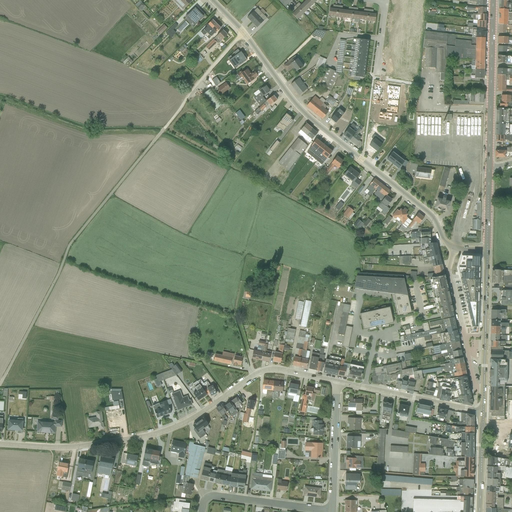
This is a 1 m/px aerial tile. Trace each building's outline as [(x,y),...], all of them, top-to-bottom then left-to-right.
[(174,0),(183,9),(192,0),(174,0)] [(311,10),(316,4),(311,0),(309,0),(305,5),(311,10)] [(497,10),(506,10),(506,1),(497,1),(497,10)] [(305,16),(311,10),(305,5),(300,10),(305,16)] [(197,24),(205,15),(196,6),(185,17),(191,23),(193,20),(197,24)] [(253,23),(262,13),(256,8),(247,18),(253,23)] [(326,16),(333,17),(334,10),(327,9),(326,16)] [(300,21),(305,16),(300,10),(294,16),(300,21)] [(333,17),(341,18),(342,11),(334,10),(333,17)] [(341,18),(349,19),(350,11),(342,11),(341,18)] [(349,19),(357,20),(358,12),(350,11),(349,19)] [(357,20),(365,21),(366,13),(358,12),(357,20)] [(253,23),(259,29),(268,19),(262,13),(253,23)] [(365,21),(373,22),(374,14),(366,13),(365,21)] [(497,17),(497,25),(506,25),(506,17),(497,17)] [(197,35),(201,39),(216,24),(212,20),(202,31),(201,30),(197,35)] [(174,28),(176,32),(186,25),(183,21),(174,28)] [(470,22),(457,22),(457,29),(469,30),(470,22)] [(210,39),(220,28),(216,24),(201,39),(203,42),(202,43),(204,45),(210,39)] [(166,28),(163,25),(155,32),(159,36),(166,28)] [(497,34),(506,34),(506,25),(497,25),(497,34)] [(316,26),(314,29),(312,28),(308,35),(311,37),(312,34),(319,38),(323,31),(318,28),(319,27),(316,26)] [(474,38),(483,38),(483,30),(474,29),(474,38)] [(219,43),(227,35),(222,31),(205,47),(209,51),(217,43),(218,43),(219,43)] [(473,60),(482,60),(482,51),(473,50),(474,38),(425,32),(423,49),(425,49),(424,68),(435,69),(434,74),(439,74),(439,81),(444,81),(445,60),(473,60)] [(474,38),(473,50),(482,51),(483,38),(474,38)] [(335,39),(333,71),(339,72),(341,39),(335,39)] [(354,52),(367,54),(368,47),(355,45),(354,52)] [(496,46),(496,56),(506,56),(506,47),(496,46)] [(233,68),(247,58),(240,48),(226,58),(233,68)] [(203,60),(198,54),(190,62),(195,67),(203,60)] [(319,63),(321,64),(323,59),(316,56),(313,64),(318,67),(319,63)] [(293,72),(302,67),(296,58),(287,63),(293,72)] [(473,60),(473,70),(482,70),(482,60),(473,60)] [(351,71),(365,72),(366,66),(352,64),(351,71)] [(322,83),(329,86),(332,76),(329,74),(330,70),(323,67),(319,80),(323,81),(322,83)] [(245,85),(257,76),(253,71),(249,73),(246,69),(238,75),(245,85)] [(473,79),(482,79),(482,70),(473,70),(473,79)] [(351,77),(364,79),(365,72),(351,71),(351,77)] [(210,83),(213,80),(207,75),(204,78),(210,83)] [(496,92),(505,92),(505,76),(496,76),(496,92)] [(289,85),(293,90),(302,83),(298,78),(289,85)] [(229,88),(225,83),(216,89),(220,94),(229,88)] [(297,95),(306,89),(302,83),(293,90),(297,95)] [(261,96),(268,91),(264,86),(257,91),(261,96)] [(399,95),(400,87),(388,86),(388,88),(387,88),(386,93),(389,93),(399,95)] [(210,89),(201,95),(213,112),(222,105),(210,89)] [(468,102),(481,103),(482,94),(468,93),(468,102)] [(325,95),(322,100),(330,105),(333,100),(325,95)] [(511,108),(511,96),(499,95),(499,108),(511,108)] [(267,106),(274,101),(270,96),(263,101),(267,106)] [(313,113),(322,103),(313,96),(304,106),(313,113)] [(397,108),(398,101),(388,100),(387,102),(386,107),(387,107),(397,108)] [(313,113),(320,119),(329,109),(322,103),(313,113)] [(253,115),(258,110),(255,107),(250,112),(253,115)] [(330,119),(335,123),(344,114),(339,109),(330,119)] [(495,109),(495,124),(504,125),(504,109),(495,109)] [(391,121),(392,114),(385,113),(381,113),(381,114),(379,113),(378,119),(391,121)] [(293,121),(284,115),(276,126),(284,133),(293,121)] [(309,141),(316,133),(304,123),(297,131),(309,141)] [(347,141),(353,133),(346,128),(340,135),(347,141)] [(347,141),(354,145),(360,138),(353,133),(347,141)] [(369,146),(376,151),(384,142),(374,134),(371,138),(373,140),(369,146)] [(307,147),(297,139),(277,163),(287,171),(307,147)] [(306,153),(311,157),(322,143),(316,139),(308,149),(309,150),(306,153)] [(327,148),(322,143),(311,157),(317,161),(327,148)] [(321,165),(332,152),(327,148),(317,161),(321,165)] [(494,159),(505,159),(505,151),(494,151),(494,159)] [(392,164),(398,156),(393,152),(386,160),(392,164)] [(304,153),(300,163),(305,166),(310,156),(304,153)] [(335,169),(341,162),(334,156),(328,163),(335,169)] [(404,161),(398,156),(392,164),(398,169),(404,161)] [(351,183),(358,175),(347,167),(341,175),(351,183)] [(413,177),(428,179),(429,169),(414,167),(413,177)] [(448,179),(445,169),(439,171),(441,180),(442,184),(445,183),(444,180),(448,179)] [(374,190),(379,183),(373,178),(367,184),(374,190)] [(385,196),(389,191),(379,183),(374,190),(383,198),(385,196)] [(385,196),(383,198),(376,206),(381,210),(389,200),(385,196)] [(433,209),(447,213),(450,203),(436,199),(433,209)] [(335,210),(341,204),(337,201),(332,207),(335,210)] [(339,214),(344,218),(350,210),(345,206),(339,214)] [(395,221),(405,209),(403,208),(400,211),(398,209),(397,212),(395,210),(390,217),(395,221)] [(395,221),(400,225),(406,218),(404,217),(406,215),(404,214),(406,211),(405,209),(395,221)] [(417,224),(422,218),(417,213),(412,219),(417,224)] [(383,225),(388,218),(384,215),(379,223),(383,225)] [(358,231),(367,221),(365,219),(360,223),(355,218),(350,223),(358,231)] [(471,231),(479,231),(480,219),(475,218),(471,218),(471,231)] [(415,239),(429,238),(429,232),(423,233),(423,231),(412,233),(410,234),(410,239),(415,239)] [(422,258),(439,255),(436,243),(430,243),(418,244),(422,258)] [(432,264),(432,267),(441,265),(439,255),(422,258),(424,264),(429,263),(429,264),(432,264)] [(460,279),(478,279),(479,256),(461,256),(458,268),(460,279)] [(434,277),(444,275),(441,265),(432,267),(434,273),(427,274),(427,277),(429,277),(434,277)] [(501,283),(503,283),(504,288),(511,286),(511,270),(492,270),(492,283),(501,283)] [(399,314),(410,311),(403,276),(356,273),(353,288),(395,293),(399,314)] [(438,290),(447,288),(444,275),(434,277),(429,277),(432,290),(434,289),(438,290)] [(466,302),(478,302),(478,279),(460,279),(466,302)] [(440,319),(453,316),(450,302),(447,288),(438,290),(434,289),(432,290),(435,305),(437,314),(439,314),(440,319)] [(499,304),(511,303),(511,289),(501,289),(501,295),(499,295),(499,304)] [(304,326),(307,301),(301,300),(298,326),(304,326)] [(471,327),(477,327),(478,302),(466,302),(471,327)] [(350,304),(344,303),(338,333),(345,334),(343,345),(349,346),(353,326),(351,326),(346,325),(348,315),(349,313),(350,304)] [(389,307),(359,314),(363,330),(393,323),(389,307)] [(491,310),(490,320),(499,320),(501,320),(501,316),(505,316),(505,311),(491,310)] [(440,324),(441,328),(455,325),(453,317),(429,322),(430,327),(440,324)] [(440,333),(456,330),(455,325),(441,328),(430,330),(425,332),(411,335),(406,336),(403,336),(403,341),(424,337),(425,340),(431,339),(430,335),(440,333)] [(287,328),(285,341),(293,343),(295,330),(287,328)] [(299,367),(306,333),(306,332),(299,330),(292,366),(299,367)] [(440,333),(441,338),(457,335),(456,330),(440,333)] [(299,367),(306,368),(310,352),(306,351),(309,335),(308,335),(308,334),(306,333),(299,367)] [(453,341),(458,340),(457,335),(441,338),(442,344),(453,342),(453,341)] [(261,361),(265,342),(259,341),(257,351),(253,350),(251,358),(261,361)] [(273,361),(280,363),(284,342),(280,341),(278,352),(275,352),(273,361)] [(446,350),(447,353),(460,350),(458,341),(453,342),(442,344),(432,346),(434,354),(440,353),(440,351),(446,350)] [(261,361),(269,362),(271,351),(267,351),(269,343),(265,342),(261,361)] [(489,359),(504,359),(511,359),(511,350),(502,351),(502,347),(490,347),(489,359)] [(316,370),(321,372),(322,367),(323,368),(325,360),(322,359),(323,352),(326,352),(326,349),(321,348),(319,354),(319,358),(316,370)] [(450,360),(462,357),(460,350),(447,353),(431,356),(432,361),(441,359),(441,357),(449,356),(450,360)] [(230,364),(239,366),(241,356),(232,354),(230,364)] [(308,369),(316,370),(319,358),(311,356),(308,369)] [(337,375),(341,359),(330,356),(329,360),(326,359),(323,372),(337,375)] [(440,367),(463,362),(462,357),(450,360),(444,362),(444,364),(440,365),(440,367)] [(337,375),(347,377),(350,364),(347,364),(347,365),(343,364),(344,359),(341,359),(337,375)] [(504,362),(504,359),(489,359),(489,373),(506,373),(507,362),(504,362)] [(449,372),(449,374),(465,370),(463,362),(440,367),(417,371),(416,367),(402,370),(402,374),(403,374),(403,375),(404,375),(409,375),(413,375),(415,381),(423,379),(422,374),(423,373),(423,374),(441,371),(440,369),(445,369),(445,372),(449,372)] [(154,380),(178,373),(175,363),(170,365),(169,363),(166,363),(168,369),(152,374),(154,380)] [(402,374),(402,370),(400,363),(373,368),(371,377),(386,373),(387,375),(396,375),(398,375),(402,374)] [(350,364),(347,377),(360,380),(363,367),(350,364)] [(451,379),(466,375),(465,370),(449,374),(449,375),(443,376),(443,378),(449,379),(451,379)] [(386,373),(371,377),(370,383),(386,386),(387,381),(390,382),(390,379),(396,378),(396,375),(387,375),(386,373)] [(506,373),(489,373),(489,386),(504,386),(504,384),(506,384),(506,373)] [(395,388),(400,389),(402,380),(402,379),(403,380),(404,375),(403,375),(403,374),(402,374),(398,375),(395,388)] [(406,390),(413,392),(415,381),(413,375),(409,375),(408,381),(406,390)] [(470,394),(466,375),(451,379),(449,379),(452,392),(453,398),(450,398),(451,400),(458,398),(461,398),(461,397),(470,394)] [(211,396),(217,393),(212,385),(211,386),(207,381),(204,384),(200,379),(197,381),(207,394),(209,393),(211,396)] [(198,401),(207,394),(197,381),(192,384),(197,391),(193,393),(198,401)] [(272,398),(273,382),(264,381),(262,393),(263,394),(266,395),(266,398),(272,398)] [(424,394),(436,397),(438,389),(435,388),(436,383),(427,381),(424,394)] [(278,391),(282,392),(283,383),(273,382),(272,398),(278,399),(278,391)] [(286,392),(295,394),(297,384),(288,382),(286,392)] [(442,400),(445,383),(442,382),(437,383),(438,385),(438,389),(436,397),(436,398),(442,400)] [(442,400),(449,401),(450,393),(452,392),(451,385),(449,385),(449,384),(445,383),(442,400)] [(301,394),(308,396),(311,387),(303,385),(301,394)] [(504,386),(489,386),(488,419),(503,419),(504,386)] [(176,410),(191,405),(189,400),(188,401),(186,396),(181,397),(178,390),(170,393),(176,410)] [(472,404),(470,394),(461,397),(461,398),(458,398),(458,403),(471,406),(472,404)] [(239,406),(242,404),(237,397),(230,402),(237,411),(241,408),(239,406)] [(360,411),(361,398),(347,397),(347,407),(355,407),(355,410),(360,411)] [(155,418),(170,412),(166,400),(151,405),(155,418)] [(250,410),(253,411),(255,401),(246,400),(242,422),(248,423),(250,410)] [(237,411),(230,402),(224,406),(230,414),(229,420),(233,421),(237,418),(237,415),(237,411)] [(389,421),(391,404),(387,403),(382,402),(382,419),(389,421)] [(423,414),(424,405),(418,404),(416,413),(423,414)] [(216,409),(223,419),(220,431),(223,431),(224,427),(223,427),(224,426),(226,426),(227,419),(224,414),(226,413),(221,405),(216,409)] [(407,418),(409,407),(399,405),(398,410),(397,409),(396,413),(400,414),(399,417),(407,418)] [(422,416),(429,417),(430,415),(433,416),(434,410),(431,409),(431,406),(424,405),(423,414),(422,416)] [(435,417),(445,419),(447,410),(437,408),(435,417)] [(96,429),(103,428),(100,411),(93,412),(94,416),(86,418),(88,428),(96,427),(96,429)] [(460,413),(461,422),(473,422),(473,415),(460,413)] [(107,428),(119,426),(117,417),(106,419),(107,428)] [(346,430),(360,430),(360,417),(346,417),(346,430)] [(207,426),(208,425),(203,418),(193,425),(195,429),(193,430),(200,439),(205,435),(204,433),(206,432),(207,433),(209,431),(210,429),(207,426)] [(9,430),(24,431),(25,422),(10,420),(9,430)] [(311,435),(322,435),(322,424),(320,424),(320,420),(311,420),(311,435)] [(37,433),(55,434),(56,423),(38,422),(37,433)] [(405,431),(392,429),(391,435),(408,439),(409,432),(416,433),(417,427),(406,425),(405,431)] [(385,429),(379,428),(377,462),(374,462),(374,471),(383,471),(385,429)] [(456,441),(473,440),(473,433),(455,433),(449,433),(449,440),(455,441),(456,441)] [(345,448),(356,448),(356,441),(359,441),(360,436),(345,436),(345,448)] [(454,444),(455,441),(449,440),(447,439),(446,447),(450,448),(450,447),(452,447),(453,443),(454,444)] [(177,457),(182,458),(185,442),(170,440),(168,452),(177,453),(177,457)] [(454,446),(454,448),(473,448),(473,440),(456,441),(456,446),(454,446)] [(190,452),(185,475),(189,476),(197,478),(205,447),(193,444),(193,443),(189,442),(187,452),(190,452)] [(306,457),(321,457),(322,442),(303,442),(302,453),(307,453),(306,457)] [(464,457),(473,457),(473,448),(454,448),(454,451),(455,451),(455,457),(460,457),(461,455),(464,455),(464,457)] [(150,462),(152,450),(145,449),(143,461),(150,462)] [(278,449),(277,458),(285,459),(286,450),(278,449)] [(160,452),(152,450),(150,462),(160,464),(162,457),(159,456),(160,452)] [(251,453),(242,450),(241,454),(241,458),(245,459),(245,462),(250,463),(250,460),(251,453)] [(119,463),(134,466),(136,456),(121,453),(119,463)] [(413,454),(412,475),(424,476),(425,464),(420,463),(421,454),(413,454)] [(98,466),(112,469),(114,459),(100,456),(98,466)] [(487,465),(493,465),(503,466),(508,467),(511,467),(511,459),(487,456),(487,465)] [(345,467),(361,468),(362,458),(345,457),(345,467)] [(456,461),(456,466),(453,465),(453,471),(456,471),(456,476),(473,477),(473,457),(464,457),(464,461),(456,461)] [(83,477),(86,460),(79,459),(76,476),(83,477)] [(91,474),(93,462),(86,460),(83,477),(88,478),(88,474),(91,474)] [(65,473),(67,463),(56,461),(54,475),(61,476),(62,472),(65,473)] [(200,479),(207,481),(210,472),(211,465),(204,463),(200,479)] [(487,472),(500,473),(503,473),(503,472),(503,466),(493,465),(492,466),(487,466),(487,472)] [(511,467),(508,467),(503,466),(503,472),(504,473),(504,477),(511,478),(511,467)] [(214,483),(221,484),(224,471),(217,469),(217,471),(214,483)] [(214,483),(217,471),(213,470),(212,473),(210,472),(207,481),(214,483)] [(236,487),(244,488),(246,470),(243,470),(242,471),(239,471),(238,474),(236,487)] [(232,472),(224,471),(221,484),(229,486),(232,473),(232,472)] [(236,487),(238,474),(232,473),(229,486),(236,487)] [(355,490),(356,484),(358,484),(358,474),(343,474),(343,490),(355,490)] [(186,494),(191,495),(193,485),(188,483),(189,476),(185,475),(183,482),(181,497),(185,498),(186,494)] [(259,490),(261,477),(253,476),(251,489),(259,490)] [(259,490),(270,492),(272,478),(261,477),(259,490)] [(394,481),(394,484),(428,485),(428,478),(391,477),(390,481),(394,481)] [(486,486),(500,486),(500,479),(487,478),(486,486)] [(280,490),(287,490),(288,482),(288,481),(281,480),(281,479),(278,479),(276,492),(280,492),(280,490)] [(458,487),(472,488),(473,480),(463,479),(463,480),(459,479),(458,487)] [(58,492),(63,492),(63,491),(67,491),(67,481),(59,481),(58,492)] [(303,496),(320,498),(321,492),(321,488),(305,486),(303,496)] [(451,511),(453,511),(452,511),(471,511),(472,501),(456,500),(410,499),(410,505),(413,505),(412,511),(451,511)] [(344,511),(356,511),(356,500),(344,500),(344,511)] [(179,511),(187,511),(189,504),(180,503),(179,511)]
